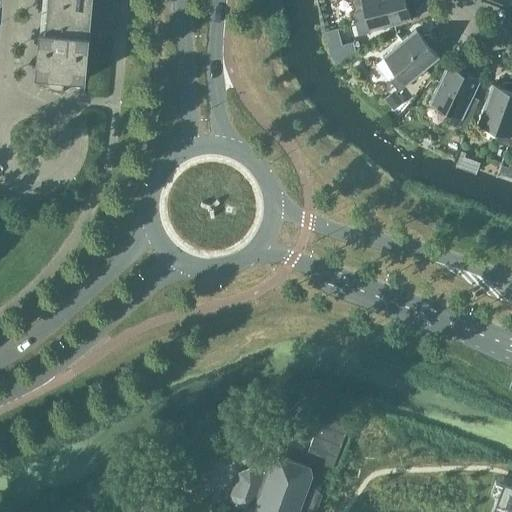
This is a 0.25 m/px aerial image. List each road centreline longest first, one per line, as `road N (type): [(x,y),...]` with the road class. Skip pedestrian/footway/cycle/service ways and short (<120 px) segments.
road 1 (tertiary): [(259,251),(511,346)]
road 2 (tertiary): [(511,284),(275,211)]
road 3 (tertiary): [(0,395),(56,366),(183,266)]
road 4 (tertiary): [(152,233),(32,340),(0,358)]
road 5 (tertiary): [(184,0),(188,150)]
road 6 (tertiary): [(225,147),(216,77),(220,0)]
